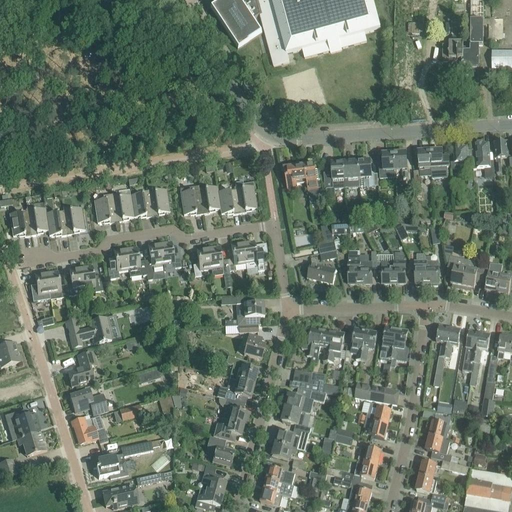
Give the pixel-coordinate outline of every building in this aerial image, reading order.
[(213,0),(216,4),(210,10),(236,50),(262,34),(254,20),(259,16),(274,68),(289,64),(287,55),(302,51),(305,60),(330,53),(331,54),(341,52),(341,50),(366,43),(364,35),(380,31),(378,21),(372,0),(213,0)] [(462,49),(462,25),(462,18),(454,18),(454,25),(452,25),(452,36),(452,42),(449,42),(449,46),(442,46),(442,63),(457,63),(457,61),(462,61),(462,49)] [(504,22),(486,21),(485,42),(503,42),(504,22)] [(484,22),(471,22),(471,49),(462,49),(462,61),(462,70),(478,70),(478,46),(484,46),(484,22)] [(511,70),(511,51),(490,51),(490,70),(511,70)] [(504,143),(501,143),(500,144),(495,144),(497,175),(502,175),(501,160),(508,160),(507,144),(505,144),(504,143)] [(476,152),(472,152),(473,169),(473,171),(484,170),(484,180),(488,179),(495,179),(494,170),(493,152),(489,152),(489,146),(489,145),(487,145),(486,144),(483,144),(482,145),(475,146),(476,152)] [(454,164),(452,165),(452,170),(465,169),(473,169),(472,152),(468,152),(467,146),(460,147),(459,146),(456,146),(455,147),(453,147),(454,157),(454,164)] [(424,153),(418,153),(419,163),(419,172),(420,178),(420,179),(432,178),(431,169),(430,151),(425,152),(424,153)] [(435,151),(430,151),(431,169),(432,178),(432,181),(448,180),(447,170),(450,170),(449,156),(442,156),(442,152),(436,152),(435,151)] [(399,153),(394,154),(395,171),(402,171),(403,179),(408,179),(406,154),(400,155),(399,153)] [(383,165),(379,165),(380,181),(396,180),(395,171),(394,154),(389,154),(388,155),(382,156),(383,165)] [(352,164),(344,164),(345,181),(344,181),(345,189),(360,188),(358,162),(353,162),(352,164)] [(362,162),(358,162),(360,188),(364,188),(364,189),(366,189),(369,191),(373,188),(375,188),(377,187),(378,187),(377,175),(373,175),(371,174),(371,173),(370,163),(363,163),(362,162)] [(337,165),(332,165),(332,174),(324,175),(325,191),(326,191),(327,200),(335,199),(334,191),(345,190),(344,181),(345,181),(344,164),(342,164),(341,163),(338,164),(337,165)] [(317,190),(316,182),(321,181),(319,170),(315,171),(314,167),(315,166),(305,167),(308,184),(307,184),(310,204),(321,203),(319,190),(317,190)] [(308,184),(305,167),(285,170),(289,195),(297,194),(296,186),(307,184),(308,184)] [(472,180),(464,181),(465,191),(473,191),(472,180)] [(246,214),(246,212),(257,210),(253,184),(243,185),(243,183),(234,184),(235,189),(239,215),(246,214)] [(220,211),(217,189),(201,191),(201,189),(199,189),(199,187),(198,188),(202,216),(210,215),(209,213),(220,211)] [(198,188),(180,190),(184,217),(195,215),(195,217),(202,216),(198,188)] [(239,215),(235,189),(234,189),(234,191),(218,194),(217,189),(220,211),(221,216),(232,214),(233,216),(239,215)] [(150,192),(148,192),(152,219),(159,218),(158,215),(170,214),(167,191),(164,192),(164,190),(156,191),(156,193),(150,194),(150,192)] [(142,195),(131,197),(134,219),(145,217),(146,220),(152,219),(148,192),(146,193),(142,193),(142,195)] [(117,224),(112,196),(103,197),(103,201),(94,203),(97,225),(109,223),(109,225),(117,224)] [(134,219),(131,197),(119,199),(119,197),(113,198),(113,196),(112,196),(117,224),(123,223),(123,221),(134,219)] [(48,232),(46,215),(45,210),(34,212),(33,208),(27,209),(31,238),(38,237),(37,234),(48,232)] [(63,209),(63,213),(67,237),(74,236),(74,234),(85,232),(82,210),(70,211),(70,208),(63,209)] [(31,238),(27,209),(26,209),(27,211),(25,211),(26,213),(9,216),(13,238),(24,236),(25,239),(31,238)] [(379,214),(380,218),(380,222),(388,222),(387,209),(380,210),(380,214),(379,214)] [(63,213),(46,215),(48,232),(49,237),(60,236),(61,238),(67,237),(63,213)] [(359,223),(357,224),(355,224),(352,224),(354,234),(365,234),(363,230),(359,223)] [(381,233),(395,232),(392,226),(392,224),(376,223),(375,223),(377,227),(378,227),(381,233)] [(354,234),(352,224),(348,224),(339,225),(332,225),(332,236),(350,235),(354,234)] [(369,226),(363,230),(363,231),(365,234),(366,237),(373,233),(369,226)] [(402,227),(392,226),(399,238),(402,244),(409,240),(406,235),(404,230),(402,227)] [(433,246),(441,245),(439,232),(434,231),(431,231),(433,246)] [(326,254),(327,261),(337,259),(333,240),(317,243),(320,255),(326,254)] [(247,244),(242,245),(246,265),(246,270),(257,269),(258,273),(264,272),(262,256),(256,257),(254,242),(247,243),(247,244)] [(165,245),(160,246),(163,266),(164,272),(174,270),(181,269),(181,267),(179,257),(173,258),(171,243),(164,244),(165,245)] [(233,260),(227,261),(229,273),(236,272),(246,270),(246,265),(242,245),(238,246),(237,245),(231,246),(233,260)] [(151,261),(145,262),(147,274),(147,277),(148,282),(153,281),(153,275),(164,273),(163,266),(160,246),(155,247),(155,246),(148,247),(151,261)] [(453,256),(453,247),(444,248),(445,257),(453,256)] [(213,250),(208,250),(211,270),(212,278),(229,275),(229,273),(227,261),(221,262),(219,248),(213,249),(213,250)] [(130,251),(125,251),(128,271),(130,279),(147,277),(147,274),(145,262),(139,263),(137,249),(130,250),(130,251)] [(199,266),(193,267),(194,276),(195,278),(201,277),(200,272),(211,270),(208,250),(203,251),(203,250),(197,251),(199,266)] [(111,270),(108,270),(109,281),(112,281),(119,280),(118,273),(128,271),(125,251),(121,252),(120,251),(114,252),(115,259),(109,260),(110,268),(111,270)] [(369,264),(369,257),(360,257),(360,286),(372,286),(372,270),(377,270),(377,280),(377,264),(377,257),(375,253),(371,253),(371,264),(369,264)] [(404,264),(404,259),(403,254),(393,254),(394,264),(394,285),(406,285),(405,264),(404,264)] [(415,264),(410,264),(410,271),(415,271),(415,275),(415,285),(416,285),(416,288),(422,288),(423,288),(423,285),(427,285),(427,263),(425,263),(425,258),(424,256),(417,257),(417,263),(415,263),(415,264)] [(360,257),(348,257),(348,286),(360,286),(360,257)] [(431,285),(431,288),(438,288),(438,285),(438,269),(439,269),(439,262),(433,262),(433,263),(430,263),(430,258),(425,258),(425,263),(427,263),(427,285),(431,285)] [(452,289),(462,291),(467,261),(450,258),(450,259),(445,258),(446,269),(447,270),(446,275),(452,277),(450,286),(452,286),(452,289)] [(476,281),(481,282),(483,270),(473,268),(474,264),(467,263),(468,261),(467,261),(462,291),(471,293),(472,290),(474,290),(476,281)] [(382,285),(394,285),(394,264),(382,264),(377,264),(377,280),(382,279),(382,285)] [(333,286),(335,276),(336,272),(310,266),(307,280),(333,286)] [(484,270),(481,282),(487,283),(486,286),(485,292),(487,293),(486,296),(496,298),(497,295),(500,277),(502,267),(490,266),(489,271),(484,270)] [(95,294),(103,293),(101,281),(94,282),(92,267),(85,268),(85,269),(81,270),(85,295),(85,294),(90,291),(90,289),(94,288),(95,294)] [(69,271),(71,285),(66,286),(67,298),(85,295),(81,270),(76,271),(76,270),(69,271)] [(50,301),(67,298),(66,286),(60,287),(57,272),(51,273),(51,274),(46,275),(50,301)] [(36,286),(30,287),(31,292),(33,303),(40,302),(50,301),(46,275),(41,276),(41,275),(35,276),(36,286)] [(497,295),(496,298),(506,300),(506,297),(508,297),(510,288),(511,288),(511,275),(507,275),(506,278),(500,277),(497,295)] [(244,306),(236,306),(237,322),(237,327),(257,327),(257,326),(257,320),(260,319),(264,319),(263,305),(253,306),(244,306)] [(183,315),(170,315),(171,329),(184,329),(183,315)] [(78,320),(66,323),(67,329),(68,329),(73,350),(82,348),(80,342),(97,338),(99,345),(112,342),(121,340),(116,317),(107,319),(99,321),(89,323),(91,331),(88,331),(80,333),(78,327),(80,326),(78,320)] [(52,320),(41,322),(42,329),(54,326),(52,320)] [(237,327),(225,328),(225,336),(258,334),(257,327),(237,327)] [(442,345),(434,388),(439,389),(440,389),(443,371),(444,359),(450,330),(439,328),(436,344),(442,345)] [(382,354),(380,361),(386,362),(391,363),(392,361),(397,331),(386,329),(384,339),(383,345),(382,354)] [(308,352),(307,358),(313,359),(312,365),(317,365),(323,332),(312,330),(311,337),(305,336),(302,351),(308,352)] [(450,330),(444,359),(450,360),(452,347),(458,348),(459,342),(461,332),(450,330)] [(355,331),(351,354),(351,355),(357,356),(356,362),(361,363),(366,333),(355,331)] [(397,331),(392,361),(396,362),(406,363),(408,348),(405,347),(408,333),(397,331)] [(320,348),(326,349),(323,363),(328,364),(333,334),(323,332),(317,365),(320,348)] [(187,333),(180,333),(179,343),(186,344),(187,333)] [(377,335),(366,333),(361,363),(366,363),(368,350),(374,351),(377,335)] [(466,349),(462,373),(472,374),(474,364),(479,335),(469,333),(467,343),(466,349)] [(328,364),(333,365),(334,359),(340,360),(344,336),(333,334),(328,364)] [(479,335),(474,364),(480,365),(482,352),(487,353),(488,347),(490,337),(479,335)] [(504,356),(511,357),(511,350),(511,337),(501,335),(498,355),(497,361),(503,362),(504,356)] [(244,356),(261,361),(265,347),(259,346),(260,339),(249,336),(244,356)] [(1,370),(20,364),(14,345),(0,348),(0,360),(1,360),(3,368),(0,369),(1,370)] [(92,354),(88,355),(78,358),(81,370),(68,374),(72,389),(81,386),(93,383),(90,369),(96,367),(92,354)] [(228,358),(226,365),(232,367),(229,380),(237,382),(254,387),(258,373),(255,372),(245,369),(246,363),(237,361),(235,360),(228,358)] [(158,371),(148,374),(151,382),(161,379),(158,371)] [(311,386),(313,375),(295,371),(293,383),(300,385),(311,386)] [(488,371),(486,385),(494,386),(496,372),(488,371)] [(470,387),(476,388),(478,376),(472,374),(470,387)] [(323,395),(325,384),(317,383),(319,376),(313,375),(311,386),(300,385),(300,390),(312,392),(312,394),(323,395)] [(237,397),(247,399),(251,400),(254,387),(237,382),(235,390),(227,388),(224,400),(227,401),(245,406),(246,406),(236,403),(237,397)] [(486,385),(483,402),(484,402),(492,404),(495,386),(494,386),(486,385)] [(325,393),(338,394),(339,387),(325,386),(325,393)] [(369,402),(371,388),(357,386),(355,400),(369,402)] [(378,404),(384,405),(386,391),(371,388),(369,402),(378,404)] [(298,390),(297,397),(310,401),(324,404),(326,395),(323,395),(312,394),(312,392),(300,390),(298,390)] [(344,390),(343,398),(352,399),(354,391),(344,390)] [(386,391),(384,405),(392,407),(392,406),(397,407),(399,393),(386,391)] [(93,417),(108,413),(103,397),(91,400),(89,392),(70,398),(75,414),(91,409),(93,417)] [(289,397),(285,410),(306,415),(307,415),(309,416),(313,403),(306,401),(298,399),(289,397)] [(161,412),(181,412),(180,398),(160,399),(161,412)] [(227,401),(225,409),(222,420),(244,426),(247,414),(240,413),(242,405),(245,406),(227,401)] [(453,413),(465,415),(468,403),(456,401),(453,413)] [(484,402),(481,419),(491,421),(493,404),(492,404),(484,402)] [(139,406),(119,411),(122,423),(143,417),(139,406)] [(360,416),(359,420),(387,427),(391,413),(381,411),(382,408),(371,406),(369,416),(367,416),(367,418),(360,416)] [(479,408),(470,407),(469,416),(477,418),(479,408)] [(285,410),(282,423),(295,426),(294,432),(309,436),(311,430),(303,428),(306,415),(285,410)] [(24,411),(4,417),(12,443),(18,441),(39,435),(33,415),(26,418),(24,411)] [(83,446),(92,443),(98,441),(100,446),(108,443),(100,417),(85,422),(84,419),(72,423),(72,424),(73,423),(78,440),(81,440),(83,446)] [(451,419),(446,419),(441,418),(439,425),(433,424),(430,438),(450,443),(446,442),(451,419)] [(481,419),(481,420),(478,436),(489,438),(492,422),(491,422),(491,421),(481,419)] [(220,427),(217,426),(213,439),(217,440),(217,439),(232,444),(234,436),(241,438),(244,426),(222,420),(220,427)] [(384,442),(387,427),(359,420),(358,424),(364,426),(364,429),(372,431),(370,438),(384,442)] [(309,436),(294,432),(292,437),(279,433),(276,446),(297,451),(300,440),(308,442),(309,436)] [(39,435),(18,441),(19,446),(23,445),(27,458),(37,455),(47,452),(44,443),(43,443),(44,444),(42,444),(41,440),(39,435)] [(353,441),(336,436),(334,444),(352,448),(353,441)] [(213,439),(212,438),(209,438),(206,450),(215,453),(212,464),(221,467),(230,469),(235,454),(224,451),(225,445),(219,443),(220,440),(232,444),(217,439),(217,440),(213,439)] [(447,457),(450,443),(430,438),(427,452),(432,454),(431,460),(443,463),(450,464),(452,458),(447,457)] [(489,441),(479,439),(477,448),(488,450),(489,441)] [(110,481),(120,479),(128,477),(124,459),(153,453),(152,448),(157,447),(156,443),(120,450),(121,456),(97,461),(98,462),(92,464),(93,470),(96,470),(99,480),(110,478),(110,481)] [(273,458),(282,460),(290,462),(292,456),(296,457),(297,451),(276,446),(273,458)] [(381,454),(371,451),(362,449),(358,463),(377,468),(381,454)] [(486,458),(476,456),(475,465),(484,466),(486,458)] [(294,461),(292,468),(304,471),(305,467),(305,464),(294,461)] [(0,465),(0,480),(16,475),(12,462),(0,465)] [(374,482),(377,468),(358,463),(355,477),(374,482)] [(471,470),(450,464),(443,463),(441,470),(470,478),(471,472),(471,470)] [(213,482),(214,476),(216,469),(206,467),(206,468),(192,464),(191,471),(204,474),(201,484),(200,484),(199,490),(200,491),(223,497),(226,485),(213,482)] [(424,464),(420,478),(432,481),(436,467),(424,464)] [(295,476),(279,471),(270,469),(267,481),(286,486),(294,488),(292,487),(295,476)] [(326,476),(327,477),(335,479),(341,480),(343,474),(343,473),(333,471),(327,469),(326,476)] [(135,481),(136,488),(174,480),(174,472),(160,475),(135,481)] [(508,511),(511,493),(511,479),(500,478),(471,472),(470,478),(464,508),(472,509),(477,510),(483,511),(488,511),(508,511)] [(309,479),(321,482),(321,480),(322,480),(323,475),(322,476),(311,473),(309,479)] [(420,478),(417,492),(426,495),(429,495),(433,496),(434,496),(438,483),(432,481),(420,478)] [(333,485),(350,489),(352,490),(349,501),(369,506),(372,494),(366,493),(367,487),(345,481),(341,480),(335,479),(333,485)] [(294,488),(286,486),(267,481),(264,492),(283,497),(291,500),(294,488)] [(116,511),(138,506),(134,487),(103,494),(106,509),(115,507),(116,511)] [(220,509),(223,497),(200,491),(198,497),(195,509),(205,511),(206,505),(220,509)] [(280,509),(283,497),(264,492),(260,504),(280,509)] [(316,506),(322,507),(330,508),(331,503),(323,502),(324,500),(326,500),(327,496),(318,494),(317,498),(318,498),(316,506)] [(445,503),(449,504),(448,504),(449,500),(446,499),(434,496),(433,496),(431,502),(445,506),(445,503)] [(367,511),(369,506),(349,501),(346,511),(367,511)] [(431,502),(430,508),(432,509),(442,511),(443,511),(444,511),(447,511),(449,504),(445,503),(445,506),(431,502)]
